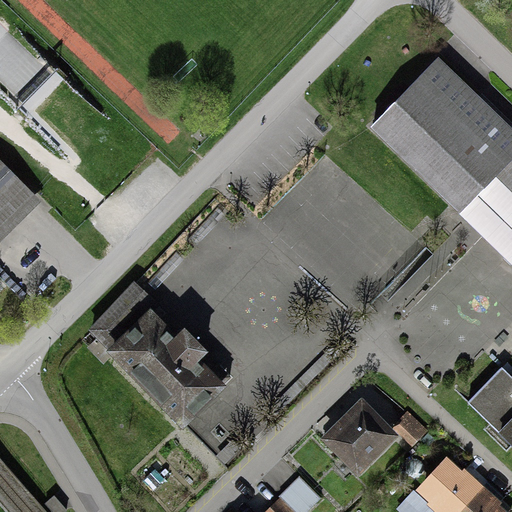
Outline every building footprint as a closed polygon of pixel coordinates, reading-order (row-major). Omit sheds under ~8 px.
[(462,211),(498,174),(511,187),(511,132),(437,60),(374,126),(462,211)] [(0,245),(39,204),(0,167),(0,245)] [(511,187),(498,174),(462,211),(511,259),(511,187)] [(176,336),(150,309),(107,349),(181,427),(224,387),(234,378),(208,350),(186,326),(176,336)] [(511,376),(502,367),(468,402),(511,444),(511,376)] [(398,435),(361,397),(322,435),(359,473),(398,435)] [(426,431),(408,413),(396,426),(415,444),(426,431)] [(440,511),(456,511),(480,489),(450,459),(419,491),(440,511)] [(307,511),(320,499),(299,478),(281,495),(297,511),(307,511)] [(503,511),(480,489),(456,511),(503,511)] [(289,511),(279,500),(266,511),(289,511)]
